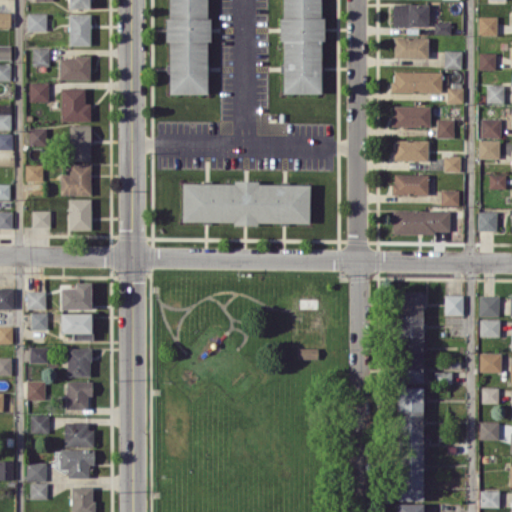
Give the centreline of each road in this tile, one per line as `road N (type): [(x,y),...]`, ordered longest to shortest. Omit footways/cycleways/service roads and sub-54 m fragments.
road 1 (residential): [(0,253),(511,261)]
road 2 (tertiary): [(132,0),(132,511)]
road 3 (residential): [(358,0),(358,260)]
road 4 (residential): [(358,260),(359,511)]
